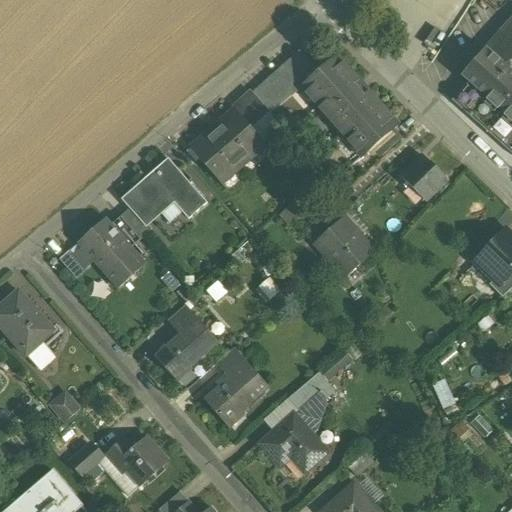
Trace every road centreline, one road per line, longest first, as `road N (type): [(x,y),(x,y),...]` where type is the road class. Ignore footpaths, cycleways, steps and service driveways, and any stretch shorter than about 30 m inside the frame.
road 1 (residential): [(320,0),(21,247)]
road 2 (residential): [(250,511),(21,247)]
road 3 (tertiary): [(320,0),(511,190)]
